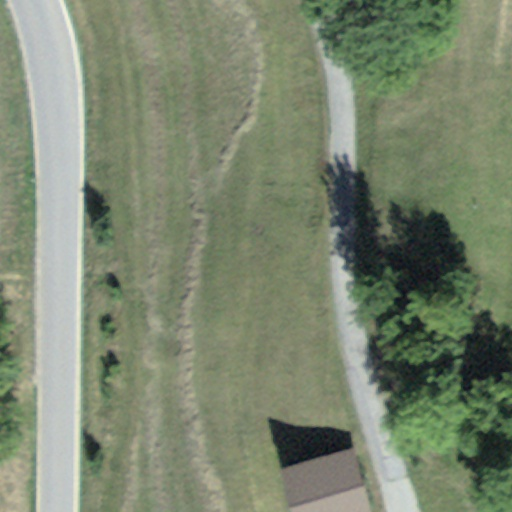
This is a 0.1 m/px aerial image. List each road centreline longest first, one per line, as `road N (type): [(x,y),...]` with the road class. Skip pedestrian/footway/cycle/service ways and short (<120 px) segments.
road 1 (track): [(398,511),(352,299),(341,83),(319,0)]
road 2 (tertiary): [(35,0),(62,136),(54,511)]
